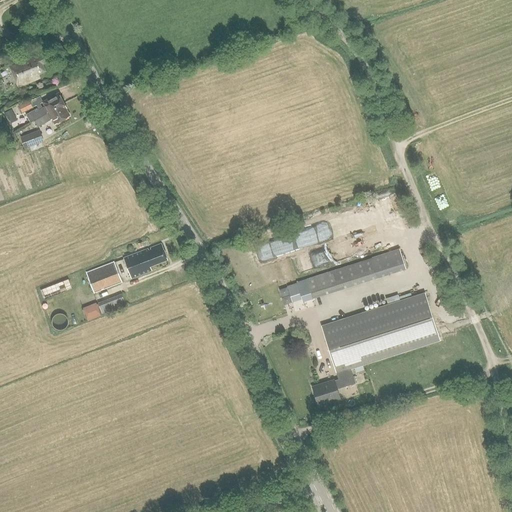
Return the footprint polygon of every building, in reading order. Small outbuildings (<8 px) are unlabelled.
[(28,60),(27,58),(8,66),(18,88),(40,79),(39,75),(46,72),(43,65),(48,63),(44,55),(39,57),(39,55),(28,60)] [(34,122),(64,105),(57,94),(42,103),(44,108),(38,111),(37,110),(26,116),(30,124),(34,122)] [(30,100),(19,105),(23,112),(34,107),(30,100)] [(70,116),(64,105),(34,122),(38,128),(52,120),(55,125),(70,116)] [(4,113),(10,124),(17,120),(12,109),(4,113)] [(29,134),(20,137),(24,149),(34,146),(44,142),(39,130),(29,134)] [(323,239),(318,227),(292,237),(297,249),(323,239)] [(161,245),(123,259),(131,280),(151,272),(150,268),(167,261),(161,245)] [(296,283),(287,286),(291,298),(300,295),(302,302),(405,269),(399,250),(296,282),(296,283)] [(122,284),(113,263),(86,273),(94,295),(122,284)] [(44,301),(72,290),(68,280),(40,291),(44,301)] [(350,368),(439,340),(425,294),(321,328),(336,373),(337,373),(339,379),(312,388),(318,406),(340,399),(337,390),(355,384),(350,368)] [(100,304),(105,315),(114,311),(109,300),(100,304)] [(87,321),(102,314),(97,302),(82,308),(87,321)]
